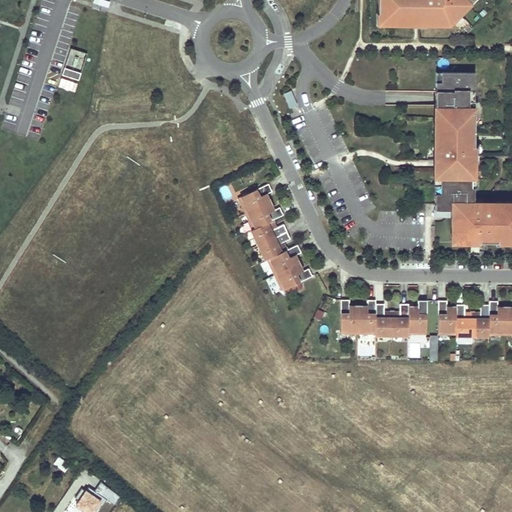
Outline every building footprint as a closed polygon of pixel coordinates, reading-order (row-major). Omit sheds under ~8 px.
[(376,0),(376,15),(378,15),(378,22),(390,22),(390,26),(411,26),(411,23),(418,24),(418,26),(447,27),(453,20),(451,18),(465,4),(468,6),(473,0),(376,0)] [(453,20),(468,6),(465,4),(451,18),(453,20)] [(82,73),(66,68),(61,86),(77,91),(82,73)] [(475,72),(441,72),(441,82),(436,82),(436,97),(436,108),(441,108),(441,132),(435,132),(435,164),(435,177),(440,177),(440,193),(435,193),(435,215),(451,215),(451,226),(458,227),(458,239),(480,240),(480,242),(498,242),(498,240),(511,239),(511,206),(498,206),(498,204),(482,203),(482,199),(474,199),(474,187),(471,187),(471,168),(474,168),(474,158),(472,158),(472,146),(474,146),(474,112),(468,112),(469,89),(474,90),(475,72)] [(282,94),(288,109),(297,106),(291,91),(282,94)] [(263,205),(259,197),(266,194),(272,191),(269,183),(239,197),(246,213),(263,205)] [(263,205),(271,201),(270,198),(268,199),(266,194),(259,197),(263,205)] [(267,213),(274,210),(271,205),(273,204),(271,201),(263,205),(267,213)] [(274,219),(283,215),(280,207),(274,210),(267,213),(263,205),(246,213),(253,229),(267,222),(274,219)] [(271,230),(276,228),(274,222),(275,221),(274,219),(267,222),(271,230)] [(258,245),(287,231),(284,224),(276,228),(271,230),(267,222),(253,229),(251,230),(258,245)] [(281,252),(278,245),(283,242),(291,239),(287,231),(258,245),(265,260),(267,259),(281,252)] [(286,250),(288,249),(287,246),(285,247),(283,242),(278,245),(281,252),(286,250)] [(292,266),(288,258),(295,255),(301,252),(297,244),(288,249),(286,250),(281,252),(267,259),(275,274),(292,266)] [(292,266),(300,262),(299,259),(297,260),(295,255),(288,258),(292,266)] [(296,274),(302,271),(300,266),(302,265),(300,262),(292,266),(296,274)] [(282,290),(312,276),(308,268),(302,271),(296,274),(292,266),(275,274),(282,290)] [(358,333),(358,313),(350,313),(350,306),(350,299),(341,299),(341,332),(358,333)] [(375,333),(376,303),(376,299),(367,299),(367,306),(367,314),(358,313),(358,333),(375,333)] [(418,300),(418,307),(418,314),(408,314),(408,333),(426,333),(426,300),(418,300)] [(456,333),(456,314),(447,314),(447,307),(447,300),(438,300),(438,333),(456,333)] [(506,334),(506,315),(497,315),(497,307),(498,300),(489,300),(489,304),(489,334),(506,334)] [(392,335),(392,317),(384,317),(384,310),(384,303),(376,303),(375,333),(375,335),(392,335)] [(408,333),(408,314),(408,305),(408,303),(400,303),(400,310),(400,317),(392,317),(392,335),(408,335),(408,333)] [(358,313),(358,304),(355,304),(355,306),(350,306),(350,313),(358,313)] [(367,314),(367,306),(362,306),(362,305),(358,304),(358,313),(367,314)] [(472,335),(472,318),(465,318),(465,311),(465,304),(456,304),(456,305),(456,314),(456,333),(456,335),(472,335)] [(489,334),(489,304),(480,304),(480,311),(480,318),(472,318),(472,335),(489,336),(489,334)] [(418,314),(418,307),(412,306),(412,305),(408,305),(408,314),(418,314)] [(456,314),(456,305),(452,305),(452,307),(447,307),(447,314),(456,314)] [(506,315),(506,306),(503,306),(503,307),(497,307),(497,315),(506,315)] [(324,312),(317,309),(312,320),(320,323),(324,312)] [(63,469),(66,461),(57,458),(54,466),(63,469)] [(118,500),(112,495),(100,485),(93,494),(89,490),(86,493),(81,490),(74,499),(79,503),(91,511),(98,511),(106,503),(112,508),(118,500)]
